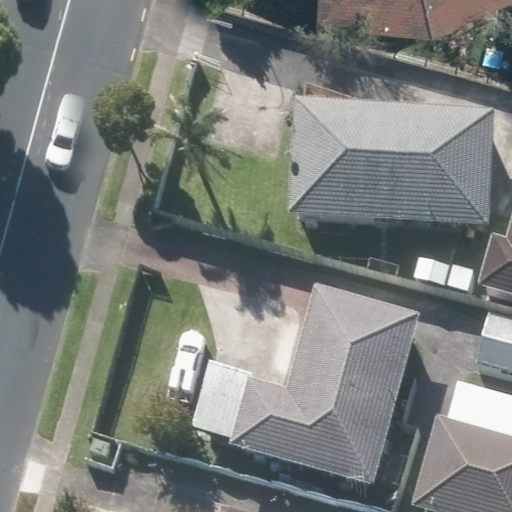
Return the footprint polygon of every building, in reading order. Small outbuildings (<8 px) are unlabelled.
[(324,0),(322,20),(444,27),(499,0),(324,0)] [(497,127),(300,116),(294,230),(491,241),(497,127)] [(511,242),(509,251),(502,249),(487,300),(511,307),(511,242)] [(424,334),(324,309),(299,409),(252,397),(235,465),(382,502),(424,334)] [(511,337),(490,332),(477,380),(511,389),(511,337)] [(511,406),(463,394),(453,434),(511,448),(511,406)] [(511,511),(511,448),(453,434),(438,430),(417,511),(511,511)]
